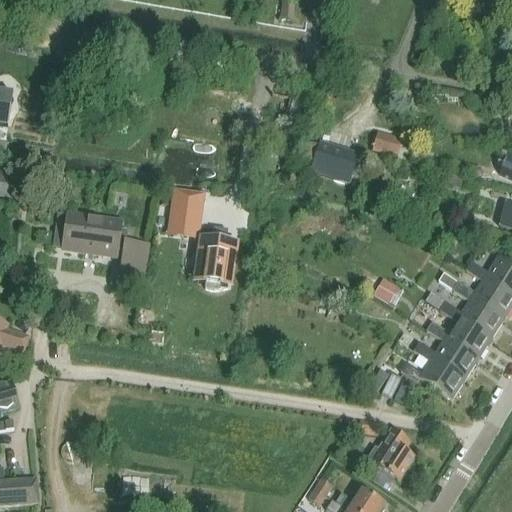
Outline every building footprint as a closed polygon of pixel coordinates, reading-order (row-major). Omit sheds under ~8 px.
[(280,22),(293,23),(294,3),(283,1),(280,22)] [(0,95),(0,126),(7,127),(12,97),(0,95)] [(206,104),(203,129),(224,132),(227,107),(206,104)] [(290,132),(275,129),(270,156),(285,159),(286,152),(294,154),(297,139),(289,138),(290,132)] [(401,146),(376,139),(372,155),(397,161),(401,146)] [(315,145),(306,171),(344,184),(353,158),(315,145)] [(511,159),(501,154),(493,173),(511,181),(511,159)] [(387,160),(373,156),(369,171),(383,175),(387,160)] [(285,186),(291,163),(285,161),(281,177),(278,176),(276,184),(285,186)] [(463,177),(478,181),(480,171),(465,167),(463,177)] [(29,199),(31,176),(20,174),(17,198),(29,199)] [(438,174),(435,186),(460,192),(463,180),(438,174)] [(0,195),(12,198),(15,177),(0,175),(0,195)] [(170,230),(198,234),(204,197),(176,193),(170,230)] [(511,233),(511,207),(503,205),(497,230),(511,233)] [(59,219),(55,248),(67,250),(67,252),(114,259),(122,260),(119,280),(143,284),(148,248),(126,245),(127,233),(118,232),(119,225),(71,219),(71,221),(59,219)] [(209,292),(214,293),(218,293),(219,288),(227,289),(229,275),(231,275),(233,262),(231,261),(233,247),(225,246),(227,233),(213,231),(211,244),(203,243),(201,257),(199,257),(197,271),(199,271),(197,285),(205,286),(205,291),(209,292)] [(484,281),(511,298),(511,269),(497,260),(487,276),(470,265),(465,274),(481,284),(484,281)] [(443,276),(437,284),(452,294),(457,285),(443,276)] [(457,285),(452,294),(468,305),(471,301),(504,322),(511,308),(511,298),(484,281),(481,284),(474,296),(457,285)] [(384,282),(376,298),(389,305),(398,290),(384,282)] [(430,296),(424,304),(439,313),(444,305),(430,296)] [(444,305),(439,313),(438,314),(455,325),(458,321),(490,342),(504,322),(471,301),(468,305),(461,316),(444,305)] [(458,321),(455,325),(448,336),(431,326),(425,334),(442,345),(445,341),(477,362),(490,342),(458,321)] [(0,348),(23,356),(28,340),(6,333),(7,328),(0,325),(0,348)] [(404,337),(399,345),(413,354),(418,346),(404,337)] [(418,346),(413,354),(412,355),(429,365),(432,361),(464,382),(477,362),(445,341),(442,345),(435,357),(418,346)] [(432,361),(429,365),(422,377),(398,362),(393,370),(416,386),(419,382),(451,403),(464,382),(432,361)] [(380,372),(369,390),(377,395),(388,378),(380,372)] [(400,382),(390,377),(381,396),(390,401),(400,382)] [(402,407),(412,387),(403,383),(393,403),(402,407)] [(0,416),(19,411),(10,384),(0,386),(0,416)] [(0,434),(13,433),(12,423),(0,424),(0,434)] [(359,424),(357,435),(378,438),(380,427),(359,424)] [(377,453),(375,451),(364,467),(377,476),(379,473),(398,485),(413,461),(405,455),(412,445),(391,432),(377,453)] [(0,509),(38,508),(36,483),(0,485),(0,509)] [(314,493),(324,500),(331,490),(320,483),(314,493)] [(314,493),(308,503),(318,510),(324,500),(314,493)] [(334,506),(344,511),(380,511),(382,509),(361,495),(355,505),(341,496),(334,506)]
